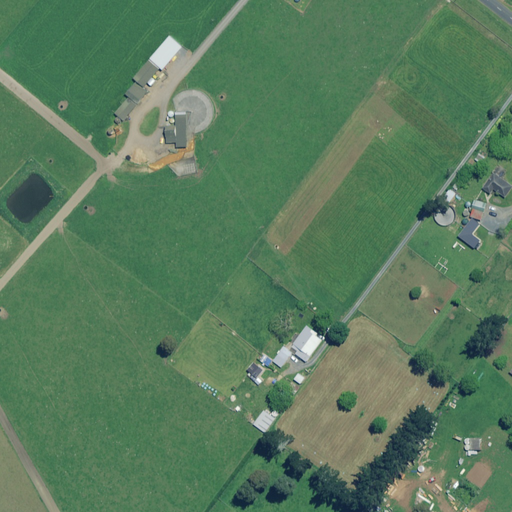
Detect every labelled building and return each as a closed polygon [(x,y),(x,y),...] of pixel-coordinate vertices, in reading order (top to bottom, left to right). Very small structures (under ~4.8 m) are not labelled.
[(160,69),(149,60),(134,78),(145,87),(148,83),(152,86),(156,81),(153,78),(160,69)] [(148,92),(136,83),(127,95),(129,97),(115,113),(124,121),(148,92)] [(188,113),(176,113),(176,126),(167,125),(167,143),(177,143),(177,147),(188,147),(188,113)] [(511,188),(511,185),(501,178),(505,173),(499,170),(496,174),(494,173),(484,189),(491,194),(494,189),(506,198),(511,188)] [(487,204),(476,201),(474,209),(485,212),(487,204)] [(480,225),(462,216),(459,223),(456,222),(453,230),(465,236),(465,237),(472,240),(480,225)] [(318,333),(308,326),(293,347),(299,351),(296,354),(307,362),(323,340),(316,335),(318,333)] [(293,353),(284,347),(274,361),(282,367),(293,353)] [(305,378),(299,374),(295,380),(301,384),(305,378)] [(276,419),(264,411),(254,425),(265,433),(276,419)] [(481,450),(481,438),(465,439),(466,451),(481,450)]
